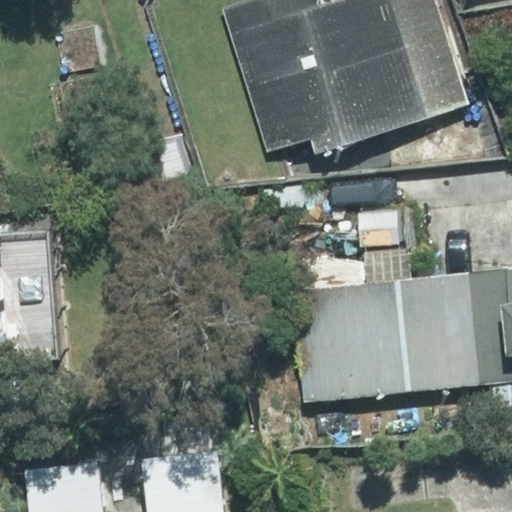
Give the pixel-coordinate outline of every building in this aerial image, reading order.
[(235,0),(225,3),(271,149),(321,132),(326,149),(436,114),(399,0),(235,0)] [(194,170),(181,134),(140,148),(154,184),(194,170)] [(0,359),(16,358),(5,226),(0,226),(0,359)] [(311,399),(497,378),(500,407),(511,405),(511,262),(299,287),(311,399)] [(110,511),(106,457),(31,465),(35,511),(231,511),(224,444),(150,452),(156,511),(149,511),(110,511)]
